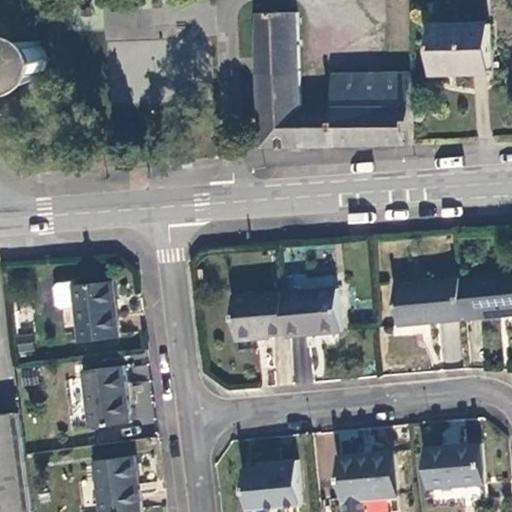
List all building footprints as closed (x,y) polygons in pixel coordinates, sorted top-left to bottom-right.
[(414,145),(413,74),(335,76),(335,107),(302,108),(298,14),(261,14),(259,51),(264,149),(414,145)] [(491,24),(433,24),(433,73),(468,72),(468,76),(491,76),(491,24)] [(35,44),(31,44),(29,44),(22,48),(20,51),(17,58),(18,63),(21,69),(25,72),(33,74),(37,74),(43,70),(46,67),(48,61),(47,56),(46,52),(42,47),(35,44)] [(497,67),(511,65),(511,50),(495,52),(497,67)] [(130,171),(131,178),(148,176),(147,169),(130,171)] [(511,272),(461,278),(465,320),(511,315),(511,272)] [(399,326),(465,320),(461,278),(394,284),(399,326)] [(81,343),(121,338),(114,282),(74,287),(74,283),(58,285),(55,289),(57,306),(61,309),(77,307),(81,343)] [(288,334),(288,337),(342,332),(338,288),(284,294),(288,334)] [(271,336),(288,334),(284,294),(284,292),(234,297),(238,342),(271,338),(271,336)] [(92,428),(131,423),(124,367),(84,372),(92,428)] [(0,511),(29,511),(31,511),(18,413),(0,414),(0,511)] [(431,504),(487,499),(483,444),(426,449),(431,504)] [(344,502),(400,497),(397,453),(339,458),(344,502)] [(102,511),(142,511),(135,456),(96,461),(102,511)] [(278,469),(261,470),(245,471),(248,509),(302,503),(299,462),(277,463),(278,469)]
